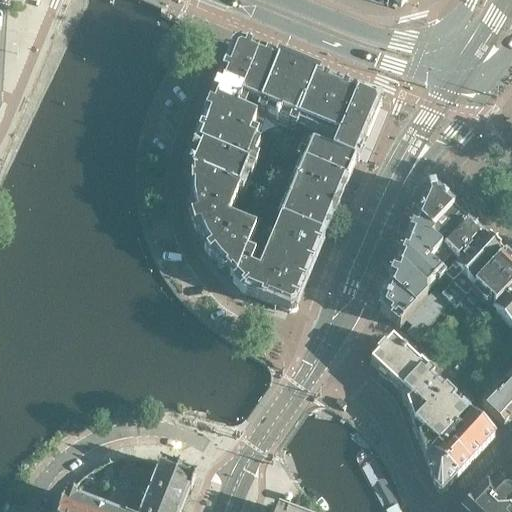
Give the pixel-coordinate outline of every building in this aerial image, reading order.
[(391,0),(400,8),(407,0),(391,0)] [(242,97),(259,56),(240,48),(232,51),(218,87),(242,97)] [(257,118),(279,64),(259,56),(242,97),(235,114),(234,116),(255,124),(257,118)] [(297,126),(316,80),(279,64),(257,118),(275,126),(278,118),(290,123),(287,131),(295,134),(298,127),(297,126)] [(317,134),(335,88),(316,80),(297,126),(298,127),(317,134)] [(235,114),(242,97),(218,87),(211,104),(235,114)] [(337,142),(356,96),(335,88),(317,134),(324,137),(325,138),(337,142)] [(354,168),(378,111),(375,104),(356,96),(337,142),(325,138),(323,141),(328,143),(323,155),(354,168)] [(249,137),(255,124),(234,116),(235,114),(211,104),(203,126),(253,146),(256,140),(249,137)] [(248,161),(253,146),(203,126),(194,149),(254,173),(257,165),(248,161)] [(243,198),(254,173),(194,149),(194,150),(190,160),(195,162),(189,175),(189,176),(237,196),(243,198)] [(346,187),(354,168),(323,155),(310,149),(306,159),(299,156),(296,163),(304,167),(303,168),(346,187)] [(346,187),(303,168),(295,187),(339,205),(346,187)] [(228,218),(237,196),(189,176),(190,202),(228,218)] [(331,223),(339,205),(295,187),(292,194),(282,190),(277,200),(288,205),(331,223)] [(429,235),(452,212),(434,195),(427,196),(416,223),(417,223),(429,235)] [(204,249),(216,219),(225,223),(228,218),(190,202),(192,213),(188,214),(191,229),(195,239),(199,238),(200,239),(204,249)] [(323,242),(331,223),(288,205),(280,224),(323,242)] [(443,248),(465,225),(452,212),(429,235),(443,248)] [(218,270),(236,227),(225,223),(216,219),(204,249),(205,250),(202,253),(210,265),(213,262),(218,270)] [(443,248),(429,235),(417,223),(407,246),(426,265),(427,264),(443,248)] [(323,242),(280,224),(272,242),(316,260),(323,242)] [(443,280),(481,239),(465,225),(443,248),(427,264),(443,280)] [(246,256),(250,247),(255,235),(236,227),(218,270),(233,285),(246,256)] [(262,251),(266,240),(255,235),(250,247),(262,251)] [(462,300),(503,259),(481,239),(443,280),(427,297),(412,313),(398,328),(399,330),(408,321),(414,326),(406,335),(416,344),(448,304),(455,310),(458,308),(457,307),(448,299),(454,293),(462,300)] [(308,278),(316,260),(272,242),(265,260),(308,278)] [(443,280),(427,264),(426,265),(407,246),(397,270),(427,297),(443,280)] [(257,279),(258,276),(249,272),(254,260),(246,256),(233,285),(231,287),(243,299),(245,296),(252,299),(259,280),(257,279)] [(480,326),(491,315),(511,293),(511,267),(503,259),(462,300),(457,307),(458,308),(459,307),(480,326)] [(301,297),(308,278),(265,260),(258,276),(257,279),(259,280),(301,297)] [(427,297),(397,270),(389,290),(412,313),(427,297)] [(295,312),(301,297),(259,280),(252,299),(289,314),(295,312)] [(412,313),(389,290),(379,313),(398,328),(412,313)] [(511,334),(511,333),(511,293),(491,315),(511,334)] [(469,416),(447,395),(443,400),(428,385),(432,381),(392,343),(370,365),(378,374),(377,375),(386,382),(387,381),(401,395),(400,396),(404,408),(406,407),(413,428),(412,430),(415,441),(417,440),(425,463),(444,443),(469,416)] [(503,429),(511,419),(511,374),(481,408),(503,429)] [(469,466),(494,439),(469,416),(444,443),(469,466)] [(440,497),(469,466),(444,443),(425,463),(435,492),(440,497)] [(401,511),(377,455),(375,453),(373,451),(371,450),(367,450),(366,450),(362,452),(360,455),(359,457),(359,459),(360,462),(381,511),(401,511)] [(511,511),(511,460),(499,475),(504,480),(501,484),(495,479),(463,511),(511,511)] [(181,511),(195,478),(160,465),(140,511),(106,511),(66,496),(65,500),(64,500),(59,511),(181,511)]
